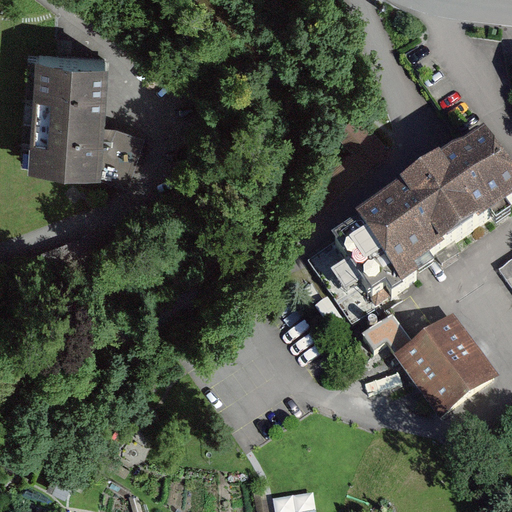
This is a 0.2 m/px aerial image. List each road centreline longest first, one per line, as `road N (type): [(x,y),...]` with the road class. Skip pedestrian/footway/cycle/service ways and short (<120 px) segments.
road 1 (track): [(511,501),(493,472),(409,422),(275,375),(265,328),(277,261),(383,183),(392,157),(349,76),(268,0)]
road 2 (unknown): [(401,0),(511,134)]
road 3 (unknown): [(511,219),(477,273),(484,302),(511,345)]
